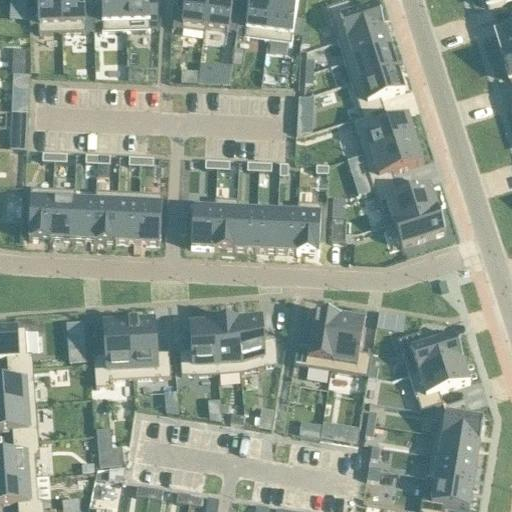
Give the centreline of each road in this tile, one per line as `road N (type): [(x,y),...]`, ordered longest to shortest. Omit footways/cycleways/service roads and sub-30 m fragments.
road 1 (residential): [(0,266),(390,282),(490,249)]
road 2 (unclassified): [(409,0),(490,249)]
road 3 (unknown): [(0,192),(25,0)]
